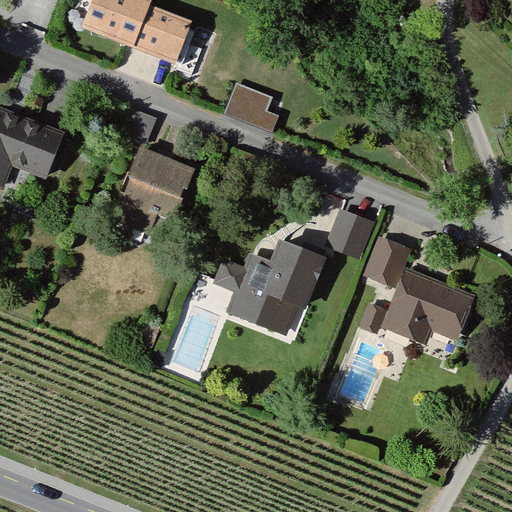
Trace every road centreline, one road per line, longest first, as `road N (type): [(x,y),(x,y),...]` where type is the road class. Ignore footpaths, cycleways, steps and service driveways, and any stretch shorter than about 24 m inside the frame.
road 1 (residential): [(511,239),(0,39)]
road 2 (residential): [(441,511),(511,384)]
